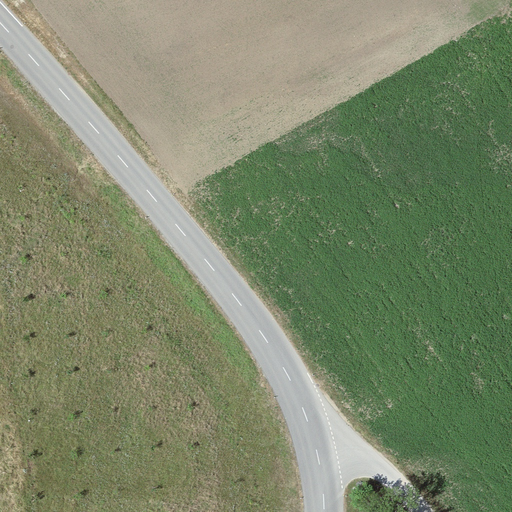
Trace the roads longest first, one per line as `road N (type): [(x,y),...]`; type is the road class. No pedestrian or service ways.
road 1 (tertiary): [(324,511),(316,447),(283,365),(239,301),(0,23)]
road 2 (track): [(316,447),(348,448),(378,466),(421,511)]
